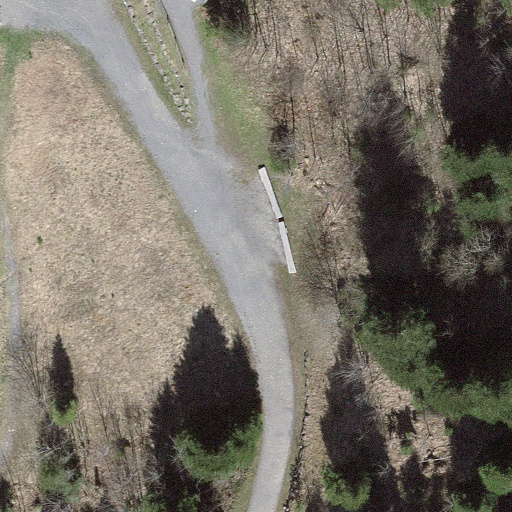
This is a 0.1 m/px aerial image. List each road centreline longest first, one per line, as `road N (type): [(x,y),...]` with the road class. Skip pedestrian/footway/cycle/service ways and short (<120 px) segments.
road 1 (track): [(170,174),(225,247),(241,345),(243,453),(225,511)]
road 2 (track): [(170,174),(83,0)]
